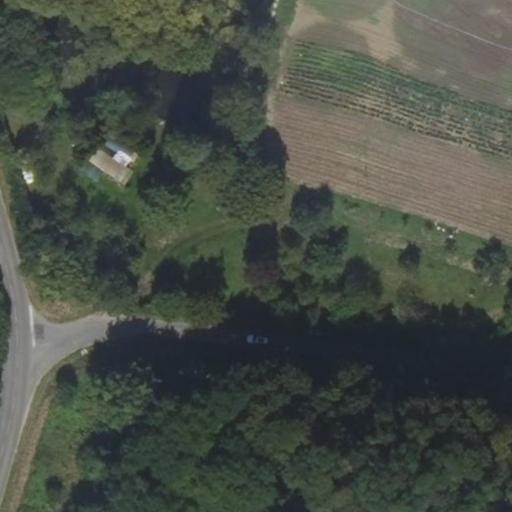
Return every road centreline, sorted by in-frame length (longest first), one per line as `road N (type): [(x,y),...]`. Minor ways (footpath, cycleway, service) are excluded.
road 1 (unclassified): [(20,349),(140,324),(383,360),(491,366),(511,359)]
road 2 (tertiary): [(0,469),(20,349)]
